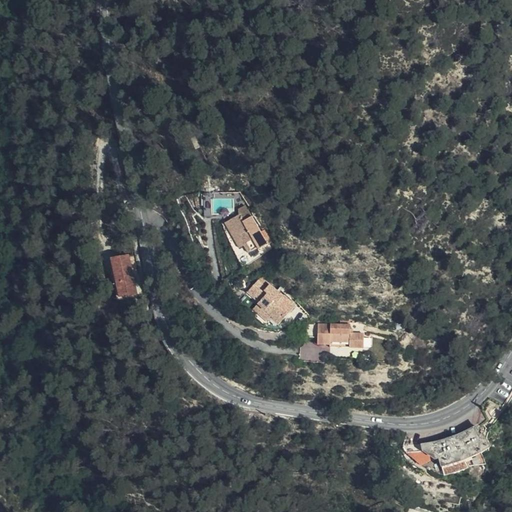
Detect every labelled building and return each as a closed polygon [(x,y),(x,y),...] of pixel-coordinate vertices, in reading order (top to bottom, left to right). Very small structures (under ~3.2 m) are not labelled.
[(204,212),(211,212),(211,197),(203,197),(204,212)] [(265,245),(245,210),(238,214),(239,219),(229,224),(243,250),(247,258),(258,252),(259,254),(270,248),(268,243),(265,245)] [(243,250),(229,224),(224,227),(238,252),(243,250)] [(130,298),(119,260),(102,266),(113,303),(130,298)] [(260,304),(259,305),(273,318),(272,320),(279,327),(296,308),(284,297),(283,298),(270,286),(267,290),(258,282),(248,293),(260,304)] [(273,318),(259,305),(254,310),(269,324),(272,320),(273,318)] [(317,347),(330,347),(330,344),(348,345),(348,350),(362,351),(362,337),(349,336),(349,327),(305,325),(302,339),(317,339),(317,347)] [(497,409),(492,405),(484,414),(491,423),(500,411),(497,409)] [(439,460),(441,466),(464,459),(466,459),(487,448),(477,431),(459,441),(436,445),(423,447),(423,450),(426,453),(435,461),(439,460)] [(426,453),(407,454),(409,457),(420,463),(435,461),(426,453)] [(445,477),(469,471),(464,459),(441,466),(444,477),(445,477)] [(450,503),(459,506),(461,499),(453,496),(450,503)]
